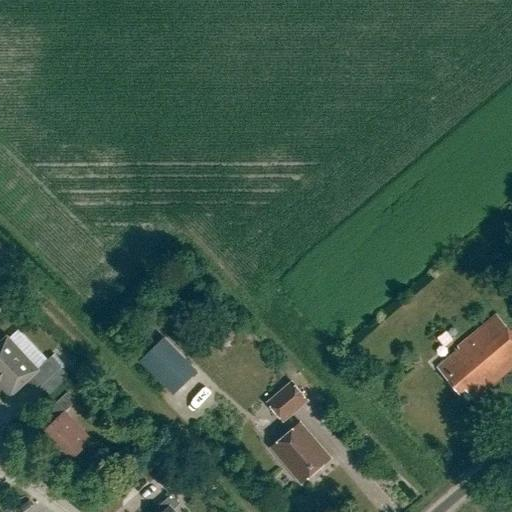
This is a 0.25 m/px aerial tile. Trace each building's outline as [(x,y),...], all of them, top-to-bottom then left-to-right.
[(231,315),(210,317),(211,334),(232,332),(231,315)] [(459,350),(437,369),(460,395),(465,390),(474,401),(511,369),(511,333),(497,315),(458,348),(459,350)] [(174,395),(197,373),(164,338),(141,361),(174,395)] [(69,377),(61,368),(62,367),(52,357),(37,371),(7,339),(0,345),(0,383),(11,396),(29,379),(38,389),(41,386),(50,395),(69,377)] [(292,381),(266,403),(284,424),(310,402),(292,381)] [(47,412),(55,421),(38,437),(65,466),(91,442),(65,413),(76,403),(67,393),(47,412)] [(301,424),(271,449),(301,485),(331,459),(301,424)] [(180,457),(155,480),(164,490),(189,467),(180,457)] [(171,496),(154,511),(155,511),(174,511),(173,510),(179,505),(171,496)]
